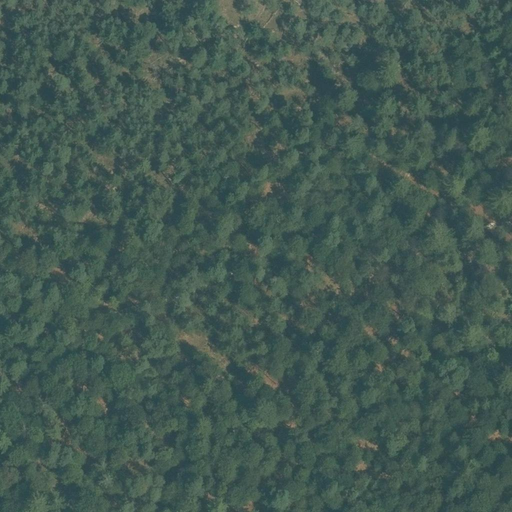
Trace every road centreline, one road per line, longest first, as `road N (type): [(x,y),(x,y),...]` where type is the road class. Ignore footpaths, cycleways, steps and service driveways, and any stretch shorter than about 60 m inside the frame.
road 1 (track): [(4,356),(49,333),(298,254),(511,220)]
road 2 (track): [(175,292),(211,122),(274,0)]
road 3 (unknown): [(0,354),(55,412),(246,511)]
